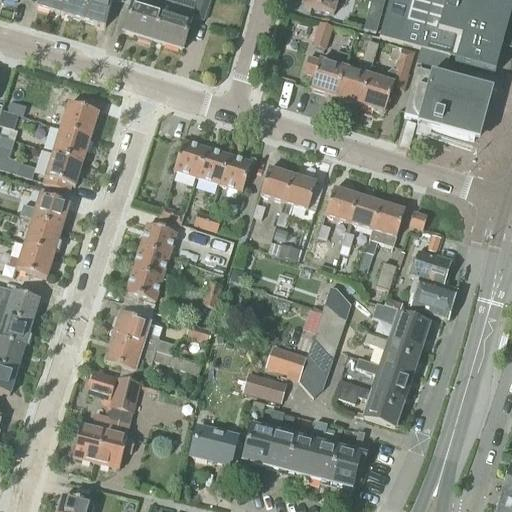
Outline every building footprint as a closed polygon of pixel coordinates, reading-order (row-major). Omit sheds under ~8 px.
[(38,0),(36,11),(60,18),(64,0),(38,0)] [(64,0),(60,18),(82,24),(88,0),(64,0)] [(112,0),(88,0),(82,24),(104,30),(112,3),(112,0)] [(123,36),(153,45),(166,4),(153,0),(126,0),(134,2),(123,36)] [(166,4),(153,45),(181,54),(191,20),(203,24),(209,0),(196,0),(193,12),(166,4)] [(337,0),(304,0),(302,9),(332,18),(337,0)] [(511,7),(511,0),(389,0),(378,41),(420,52),(415,67),(444,75),(449,59),(455,61),(454,66),(494,77),(511,7)] [(364,29),(375,32),(378,22),(367,18),(364,29)] [(312,49),(324,53),(331,30),(319,26),(312,49)] [(333,102),(358,109),(368,79),(378,49),(367,45),(361,64),(358,63),(354,75),(344,72),(333,102)] [(368,79),(358,109),(383,117),(391,92),(403,95),(408,79),(407,79),(414,56),(401,53),(394,74),(392,74),(385,79),(384,84),(368,79)] [(309,94),(333,102),(344,72),(348,59),(336,56),(332,68),(318,64),(307,61),(303,76),(313,80),(309,94)] [(415,74),(403,120),(431,127),(430,133),(478,146),(485,120),(492,94),(415,74)] [(1,113),(7,114),(7,117),(21,121),(24,111),(4,105),(1,113)] [(67,108),(59,133),(89,142),(97,117),(67,108)] [(0,138),(0,142),(13,146),(16,135),(2,131),(0,138)] [(89,142),(59,133),(52,157),(82,167),(89,142)] [(13,146),(0,142),(0,174),(15,180),(19,166),(8,163),(13,146)] [(172,175),(197,182),(206,153),(182,146),(172,175)] [(197,182),(220,190),(229,161),(206,153),(197,182)] [(52,157),(42,188),(68,196),(70,190),(74,191),(82,167),(52,157)] [(229,161),(220,190),(241,196),(250,167),(229,161)] [(259,200),(283,207),(292,180),(267,172),(259,200)] [(292,180),(283,207),(280,217),(288,219),(289,219),(292,210),(307,214),(315,188),(315,187),(292,180)] [(322,190),(315,188),(307,214),(314,216),(314,217),(322,191),(322,190)] [(324,220),(347,227),(356,200),(332,193),(324,220)] [(19,220),(31,224),(61,234),(69,209),(38,199),(34,213),(22,209),(19,220)] [(347,227),(371,235),(380,208),(356,200),(347,227)] [(380,208),(371,235),(364,256),(372,259),(376,247),(392,252),(403,215),(380,208)] [(264,212),(256,209),(252,221),(260,224),(264,212)] [(158,222),(181,229),(184,218),(161,211),(158,222)] [(275,229),(284,231),(288,219),(280,217),(279,216),(275,229)] [(193,228),(204,232),(208,220),(197,217),(193,228)] [(408,230),(422,235),(426,222),(412,218),(408,230)] [(208,220),(204,232),(216,235),(220,224),(208,220)] [(61,234),(31,224),(23,248),(53,258),(61,234)] [(146,229),(139,252),(168,261),(175,238),(146,229)] [(311,260),(323,264),(329,245),(326,244),(329,232),(321,229),(311,260)] [(284,246),(287,234),(276,231),(272,243),(284,246)] [(341,249),(349,252),(353,239),(345,237),(341,249)] [(430,239),(426,254),(435,257),(439,242),(430,239)] [(277,260),(296,266),(296,265),(299,254),(280,248),(280,250),(270,247),(267,256),(267,257),(277,261),(277,260)] [(53,258),(23,248),(15,274),(45,283),(53,258)] [(139,252),(132,275),(161,284),(168,261),(139,252)] [(430,319),(446,324),(455,295),(441,291),(449,267),(417,257),(409,281),(413,282),(407,299),(413,301),(410,313),(430,319)] [(369,306),(376,308),(383,310),(395,271),(382,267),(369,306)] [(228,285),(241,289),(245,276),(232,272),(228,285)] [(161,284),(132,275),(124,298),(154,307),(161,284)] [(209,286),(205,298),(217,301),(220,290),(209,286)] [(0,317),(4,319),(31,328),(39,304),(0,291),(0,317)] [(329,292),(326,302),(340,318),(350,310),(335,294),(329,292)] [(217,301),(205,298),(202,309),(213,313),(217,301)] [(326,302),(321,315),(336,332),(345,324),(340,318),(326,302)] [(393,329),(388,345),(419,356),(428,329),(398,319),(399,316),(383,310),(376,308),(371,322),(393,329)] [(321,315),(316,331),(331,346),(340,338),(336,332),(321,315)] [(0,344),(24,352),(31,328),(4,319),(0,317),(0,344)] [(118,319),(110,344),(171,361),(174,350),(157,345),(161,332),(118,319)] [(185,342),(207,349),(211,337),(189,330),(185,342)] [(316,331),(312,344),(326,360),(336,352),(331,346),(316,331)] [(385,354),(379,370),(411,381),(419,356),(388,345),(366,338),(363,347),(385,354)] [(0,370),(16,375),(24,352),(0,344),(0,370)] [(171,361),(110,344),(103,366),(135,376),(138,365),(151,369),(152,365),(197,380),(200,370),(171,361)] [(312,344),(307,357),(322,374),(331,366),(326,360),(312,344)] [(298,385),(303,372),(305,363),(272,352),(266,372),(287,379),(286,381),(298,385)] [(307,357),(305,363),(303,372),(317,388),(327,380),(322,374),(307,357)] [(376,380),(371,396),(402,406),(411,381),(379,370),(358,363),(354,372),(376,380)] [(16,375),(0,370),(0,395),(9,399),(16,375)] [(303,372),(298,385),(298,386),(312,403),(322,393),(317,388),(303,372)] [(86,398),(112,405),(114,383),(93,376),(86,398)] [(242,397),(279,407),(284,388),(248,378),(242,397)] [(106,428),(96,468),(118,473),(123,456),(130,458),(134,444),(126,442),(126,441),(129,429),(126,428),(129,416),(131,417),(138,389),(117,384),(114,383),(112,405),(107,423),(107,422),(105,428),(106,428)] [(402,406),(371,396),(338,385),(333,402),(354,409),(356,401),(368,405),(362,422),(394,432),(402,406)] [(242,465),(265,471),(278,417),(272,415),(267,434),(251,430),(242,465)] [(265,471),(286,476),(294,441),(278,437),(283,418),(278,417),(265,471)] [(71,461),(96,468),(106,428),(105,428),(107,422),(95,419),(91,432),(79,429),(71,461)] [(286,476),(307,481),(320,427),(314,426),(309,445),(294,441),(286,476)] [(307,481),(328,487),(337,452),(321,448),(326,429),(320,427),(307,481)] [(197,431),(189,460),(228,470),(236,441),(197,431)] [(328,487),(350,492),(363,438),(357,437),(352,456),(337,452),(328,487)] [(508,471),(503,485),(511,488),(511,468),(511,472),(508,471)] [(502,500),(499,509),(508,511),(511,511),(511,488),(503,485),(499,499),(502,500)] [(62,500),(58,511),(91,511),(92,508),(62,500)]
